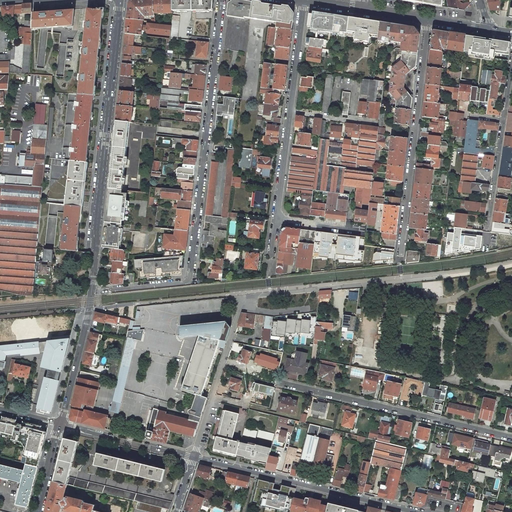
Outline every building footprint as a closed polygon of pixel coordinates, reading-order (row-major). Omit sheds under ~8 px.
[(153,0),(129,0),(127,19),(143,21),(144,21),(144,17),(146,16),(147,15),(149,16),(154,16),(154,13),(153,0)] [(153,0),(154,13),(172,13),(172,11),(172,0),(153,0)] [(192,0),(172,0),(172,11),(177,11),(177,12),(181,12),(181,11),(184,11),(184,12),(188,12),(188,11),(192,11),(192,0)] [(197,12),(209,12),(209,10),(212,10),(213,3),(210,0),(192,0),(192,11),(195,11),(197,11),(197,12)] [(227,15),(250,18),(251,14),(252,2),(238,0),(233,0),(229,4),(227,15)] [(455,0),(446,0),(448,8),(463,10),(468,6),(469,4),(470,3),(469,2),(463,4),(456,2),(455,0)] [(492,9),(500,10),(500,0),(487,0),(489,7),(492,9)] [(268,5),(253,2),(251,14),(251,17),(250,18),(265,21),(271,22),(277,23),(276,28),(279,28),(290,30),(292,21),(291,21),(292,13),(289,8),(268,5)] [(31,4),(14,5),(14,6),(14,14),(20,14),(20,16),(23,16),(23,13),(31,13),(31,8),(31,7),(31,4)] [(14,6),(2,7),(3,15),(5,17),(7,17),(8,22),(13,22),(14,14),(14,6)] [(103,11),(88,9),(87,19),(86,22),(85,22),(84,28),(86,28),(84,41),(83,49),(82,48),(82,54),(83,54),(82,62),(81,75),(79,75),(79,81),(80,81),(78,94),(94,96),(103,11)] [(49,12),(33,13),(32,24),(32,28),(41,27),(47,26),(47,28),(58,27),(58,26),(66,25),(66,29),(72,30),(73,26),(73,25),(75,10),(55,11),(52,12),(49,12)] [(315,15),(309,14),(308,27),(312,27),(311,32),(316,32),(318,33),(325,34),(326,32),(332,33),(332,29),(333,22),(334,15),(315,12),(315,15)] [(180,16),(172,15),(172,16),(172,24),(171,26),(170,35),(170,38),(177,39),(180,16)] [(347,32),(348,25),(349,19),(349,17),(348,17),(334,15),(333,22),(332,29),(332,33),(340,34),(339,36),(346,37),(347,37),(347,36),(347,32)] [(251,20),(228,17),(223,50),(235,52),(246,53),(251,20)] [(41,27),(32,28),(31,34),(31,45),(29,74),(52,76),(51,92),(69,94),(78,94),(80,81),(79,81),(79,75),(81,75),(82,62),(83,54),(82,54),(82,48),(83,49),(84,41),(86,28),(84,28),(85,22),(86,22),(87,19),(79,18),(78,31),(73,40),(67,39),(63,77),(56,76),(60,34),(48,32),(44,68),(36,68),(41,27)] [(143,21),(127,19),(125,34),(138,35),(142,35),(142,30),(147,31),(147,26),(143,25),(143,21)] [(348,25),(347,32),(347,36),(347,37),(346,37),(354,38),(354,42),(359,43),(361,41),(362,41),(364,43),(369,44),(369,38),(370,34),(371,35),(372,32),(371,31),(371,29),(372,29),(373,23),(370,23),(369,25),(366,24),(366,22),(365,22),(365,21),(349,19),(348,25)] [(379,34),(381,22),(374,21),(373,23),(372,29),(371,29),(371,31),(372,32),(371,35),(370,34),(369,38),(372,36),(379,38),(379,34)] [(391,24),(381,22),(379,34),(379,38),(378,40),(389,42),(389,40),(389,36),(390,33),(391,25),(391,24)] [(171,26),(147,24),(147,26),(147,31),(146,32),(170,35),(171,26)] [(392,68),(389,91),(394,98),(395,97),(397,100),(396,101),(395,108),(411,110),(412,98),(402,86),(403,77),(416,67),(417,57),(420,34),(415,27),(409,27),(393,24),(393,26),(391,25),(390,33),(389,36),(389,40),(392,40),(392,42),(403,43),(402,48),(402,53),(401,60),(402,62),(399,64),(398,63),(392,68)] [(25,28),(17,27),(17,35),(24,36),(25,33),(31,34),(32,28),(25,28)] [(274,28),(268,27),(266,45),(273,46),(275,28),(274,28)] [(290,30),(279,28),(277,42),(275,41),(275,46),(277,47),(290,48),(292,30),(290,30)] [(449,33),(434,31),(433,32),(431,50),(442,52),(443,48),(447,49),(449,33)] [(466,36),(449,33),(447,49),(446,55),(448,55),(449,49),(464,52),(466,36)] [(138,35),(125,34),(124,46),(133,47),(140,47),(141,45),(133,44),(134,39),(137,40),(138,35)] [(468,54),(475,55),(476,53),(477,46),(477,43),(478,37),(466,36),(464,52),(465,52),(465,53),(468,54)] [(318,48),(319,40),(319,39),(317,39),(315,38),(306,37),(305,43),(309,44),(309,46),(318,48)] [(485,39),(478,37),(477,43),(477,46),(476,53),(475,55),(484,57),(485,52),(486,45),(484,44),(485,39)] [(484,57),(491,58),(494,58),(495,53),(496,46),(493,46),(494,40),(485,39),(484,44),(486,45),(485,52),(484,57)] [(509,55),(511,43),(494,40),(493,46),(496,46),(495,53),(509,55)] [(209,42),(197,41),(197,44),(196,57),(207,58),(209,42)] [(31,45),(24,44),(22,70),(14,66),(14,65),(10,65),(9,73),(29,74),(31,45)] [(133,47),(124,46),(123,53),(140,55),(141,48),(140,47),(133,47)] [(309,46),(307,60),(320,63),(322,48),(318,48),(309,46)] [(290,48),(277,47),(276,58),(288,60),(290,48)] [(395,54),(397,53),(402,53),(402,48),(396,48),(391,51),(390,62),(392,65),(395,63),(394,61),(395,54)] [(0,73),(1,73),(9,73),(10,65),(10,59),(11,50),(8,50),(8,54),(0,54),(0,73)] [(442,52),(431,50),(429,67),(441,69),(444,69),(445,60),(448,61),(449,55),(448,55),(446,55),(443,54),(442,52)] [(130,60),(123,60),(122,64),(121,76),(132,77),(133,77),(134,70),(131,69),(132,61),(130,60)] [(271,63),(264,63),(261,87),(267,88),(271,63)] [(192,70),(188,70),(188,74),(191,75),(195,75),(205,76),(206,65),(196,64),(193,64),(192,65),(192,70)] [(287,66),(276,64),(275,72),(274,72),(273,76),(271,75),(270,79),(274,80),(273,89),(280,90),(284,90),(287,66)] [(441,69),(429,67),(426,84),(439,86),(441,69)] [(491,82),(493,72),(482,70),(481,83),(491,84),(491,82)] [(502,72),(493,70),(493,72),(491,82),(499,83),(504,83),(505,76),(501,76),(502,72)] [(9,73),(1,73),(1,78),(0,78),(0,89),(8,90),(9,73)] [(181,88),(182,78),(190,79),(191,75),(188,74),(172,73),(171,87),(181,88)] [(327,112),(332,75),(327,74),(326,83),(325,87),(322,112),(327,112)] [(195,76),(192,76),(192,78),(193,78),(193,80),(194,80),(194,87),(189,86),(189,89),(193,90),(203,91),(205,76),(195,75),(195,76)] [(132,77),(121,76),(120,88),(125,89),(124,91),(131,92),(132,77)] [(230,91),(231,78),(221,76),(219,89),(219,90),(223,90),(230,91)] [(307,78),(301,77),(299,92),(307,93),(308,85),(313,86),(314,77),(307,76),(307,78)] [(362,79),(358,116),(366,117),(367,101),(371,102),(375,102),(378,81),(374,80),(362,79)] [(499,83),(491,82),(491,84),(490,90),(489,98),(493,99),(497,99),(499,83)] [(439,100),(440,93),(439,93),(439,86),(426,84),(424,102),(437,103),(438,100),(439,100)] [(472,86),(460,85),(459,88),(458,99),(470,101),(472,86)] [(166,87),(162,86),(161,95),(159,108),(179,110),(183,110),(187,111),(201,112),(202,106),(189,104),(190,100),(202,101),(203,91),(193,90),(189,89),(184,89),(181,88),(171,87),(166,87)] [(479,95),(480,88),(478,88),(478,87),(472,86),(470,101),(478,102),(479,95)] [(456,88),(445,87),(444,91),(454,92),(454,94),(453,94),(453,99),(458,99),(459,88),(456,88)] [(489,98),(490,90),(486,90),(486,89),(481,88),(480,88),(479,95),(478,102),(488,103),(489,98)] [(124,91),(119,91),(118,105),(132,107),(134,92),(131,92),(124,91)] [(69,94),(51,92),(49,108),(54,108),(48,158),(53,158),(62,159),(69,94)] [(350,93),(343,92),(340,114),(348,115),(350,93)] [(280,95),(266,93),(266,94),(265,104),(278,106),(278,104),(280,103),(280,100),(279,99),(280,95)] [(94,96),(78,94),(78,98),(76,98),(75,111),(77,111),(76,122),(74,122),(73,132),(74,133),(73,144),(72,143),(70,157),(72,157),(71,160),(87,162),(94,96)] [(159,108),(161,95),(148,94),(146,108),(159,110),(159,108)] [(234,114),(236,98),(218,96),(218,99),(224,100),(223,105),(217,104),(216,113),(222,114),(222,113),(234,114)] [(493,99),(489,98),(488,103),(486,114),(500,116),(500,110),(492,109),(493,99)] [(375,102),(371,102),(369,117),(379,119),(380,112),(381,103),(375,102)] [(437,103),(424,102),(423,117),(434,118),(443,119),(443,116),(438,116),(439,108),(445,109),(446,104),(437,103)] [(34,124),(32,150),(27,150),(26,154),(45,155),(48,125),(45,125),(46,105),(36,104),(35,124),(34,124)] [(278,106),(265,104),(264,110),(264,115),(277,116),(278,115),(278,112),(277,111),(278,106)] [(132,107),(118,105),(116,120),(130,122),(131,122),(133,107),(132,107)] [(395,108),(392,108),(392,112),(396,112),(394,124),(409,125),(411,110),(395,108)] [(201,112),(187,111),(186,120),(200,122),(201,112)] [(384,113),(380,112),(379,119),(378,127),(378,135),(383,135),(385,136),(386,128),(382,128),(384,113)] [(460,113),(457,113),(456,120),(455,126),(454,135),(466,137),(468,122),(460,121),(460,113)] [(304,117),(296,116),(295,127),(303,127),(304,117)] [(322,119),(309,118),(307,133),(311,134),(320,135),(322,120),(322,119)] [(433,131),(443,132),(444,124),(443,124),(443,119),(434,118),(433,123),(431,123),(430,127),(433,127),(433,131)] [(116,120),(113,147),(127,148),(130,122),(116,120)] [(320,138),(329,140),(330,136),(330,134),(323,134),(325,121),(322,120),(320,135),(320,138)] [(479,121),(468,120),(468,122),(466,137),(465,139),(481,141),(482,129),(479,128),(479,121)] [(330,136),(340,137),(341,137),(342,127),(341,127),(333,126),(333,123),(334,122),(332,121),(330,134),(330,136)] [(499,123),(479,121),(479,128),(482,129),(493,130),(498,130),(499,123)] [(346,123),(345,131),(348,132),(347,136),(348,136),(352,137),(353,124),(346,123)] [(357,164),(361,125),(353,124),(352,137),(350,150),(343,149),(341,167),(357,169),(357,164)] [(280,126),(267,125),(266,136),(278,137),(280,126)] [(378,127),(361,125),(357,164),(374,166),(374,164),(376,149),(378,135),(378,127)] [(20,131),(13,130),(12,141),(20,142),(20,131)] [(496,141),(498,130),(493,130),(493,132),(490,132),(489,141),(496,141)] [(307,133),(300,132),(298,144),(310,146),(311,134),(307,133)] [(439,134),(421,132),(420,136),(429,137),(428,145),(439,146),(442,147),(442,141),(440,141),(440,137),(439,137),(439,134)] [(261,135),(260,143),(270,144),(271,142),(278,143),(278,137),(266,136),(265,136),(261,135)] [(383,135),(378,135),(376,149),(379,150),(381,150),(381,146),(384,146),(385,140),(385,139),(382,139),(383,135)] [(344,142),(343,149),(350,150),(352,137),(348,136),(347,140),(344,139),(344,142)] [(398,137),(391,136),(390,151),(406,153),(408,138),(403,138),(398,137)] [(198,140),(173,138),(172,144),(182,145),(182,144),(187,145),(187,151),(197,152),(198,140)] [(326,165),(329,140),(320,138),(319,147),(318,151),(313,190),(328,192),(343,194),(344,185),(357,187),(355,203),(357,203),(356,208),(361,208),(362,204),(369,204),(370,203),(370,197),(372,182),(372,178),(373,173),(357,171),(357,169),(341,167),(326,165)] [(465,139),(464,153),(484,155),(494,156),(495,148),(489,147),(489,150),(480,148),(481,141),(465,139)] [(344,142),(329,140),(326,165),(341,167),(343,149),(344,142)] [(439,146),(428,145),(427,157),(432,158),(438,159),(439,150),(439,146)] [(113,147),(111,169),(124,171),(125,164),(128,164),(128,160),(126,160),(127,148),(113,147)] [(511,158),(511,147),(504,147),(501,162),(511,163),(511,158)] [(253,149),(242,148),(241,162),(240,162),(239,167),(247,168),(247,167),(251,167),(252,154),(253,149)] [(312,150),(292,148),(292,152),(311,155),(311,158),(291,156),(287,191),(291,192),(293,192),(302,193),(313,195),(313,190),(318,151),(312,150)] [(197,152),(187,151),(184,150),(183,158),(185,158),(184,164),(187,165),(195,165),(197,152)] [(406,153),(390,151),(388,165),(404,167),(406,153)] [(20,167),(34,167),(35,168),(35,164),(44,165),(45,157),(45,155),(26,154),(21,153),(20,167)] [(229,213),(232,187),(232,182),(233,177),(235,154),(229,153),(222,217),(228,218),(228,217),(229,213)] [(464,153),(460,181),(475,183),(477,168),(478,165),(483,166),(484,155),(464,153)] [(494,156),(484,155),(483,166),(482,167),(492,169),(494,156)] [(270,158),(260,157),(257,157),(257,161),(259,161),(258,167),(265,168),(265,169),(266,169),(269,170),(270,169),(270,168),(271,168),(272,159),(269,159),(270,158)] [(62,159),(53,158),(49,199),(56,199),(65,199),(66,200),(71,160),(62,159)] [(438,159),(432,158),(431,165),(417,164),(417,168),(433,170),(439,171),(440,159),(438,159)] [(71,160),(66,200),(66,205),(81,206),(82,207),(87,162),(71,160)] [(159,162),(153,161),(152,176),(163,177),(163,174),(163,173),(158,172),(159,162)] [(218,162),(211,161),(205,215),(212,216),(218,162)] [(510,176),(511,170),(511,165),(511,163),(501,162),(499,174),(502,175),(502,177),(510,178),(510,176)] [(42,187),(44,173),(44,165),(35,164),(35,168),(34,167),(33,177),(32,186),(42,187)] [(404,167),(388,165),(386,180),(392,181),(402,182),(404,167)] [(433,170),(417,168),(415,183),(431,185),(433,170)] [(111,169),(109,189),(122,190),(123,183),(126,183),(126,179),(123,179),(124,171),(111,169)] [(7,184),(32,186),(33,177),(7,176),(7,184)] [(502,177),(499,177),(498,187),(510,190),(511,179),(510,178),(502,177)] [(475,183),(460,181),(460,187),(463,188),(462,192),(471,193),(471,190),(481,191),(481,190),(489,191),(490,185),(475,183)] [(193,183),(182,182),(181,190),(185,191),(192,191),(193,183)] [(377,183),(375,182),(373,195),(381,196),(382,191),(383,188),(382,188),(383,183),(377,183)] [(431,185),(415,183),(413,198),(429,200),(431,185)] [(5,184),(0,184),(0,188),(0,290),(24,296),(25,296),(33,295),(35,274),(36,261),(37,247),(41,202),(42,187),(32,186),(7,184),(5,184)] [(181,190),(151,187),(150,197),(155,198),(179,200),(183,201),(185,191),(181,190)] [(122,190),(109,189),(108,200),(110,200),(110,203),(107,202),(105,222),(121,224),(122,224),(123,215),(125,215),(127,199),(125,199),(125,194),(122,193),(122,190)] [(325,217),(328,192),(313,190),(313,195),(310,216),(325,217)] [(192,191),(185,191),(183,201),(191,201),(192,191)] [(265,193),(256,192),(254,207),(266,208),(266,207),(266,208),(267,207),(268,204),(267,203),(266,203),(266,202),(264,202),(265,193)] [(346,220),(349,194),(343,194),(328,192),(325,217),(346,220)] [(313,195),(302,193),(302,198),(307,199),(306,203),(300,202),(299,208),(301,208),(300,214),(310,216),(313,195)] [(508,196),(497,194),(494,211),(505,213),(508,196)] [(385,196),(385,199),(384,205),(400,207),(400,198),(385,196)] [(429,200),(413,198),(411,213),(428,215),(429,200)] [(178,209),(190,210),(191,201),(183,201),(179,200),(178,205),(174,205),(174,208),(178,209)] [(460,208),(465,208),(467,210),(477,211),(477,210),(479,210),(479,212),(486,212),(487,204),(461,201),(460,208)] [(49,203),(41,202),(37,247),(45,248),(49,203)] [(377,204),(370,203),(369,204),(369,211),(367,222),(366,231),(374,231),(377,204)] [(81,206),(66,205),(65,213),(65,218),(64,218),(63,224),(64,224),(63,236),(62,235),(61,241),(62,241),(61,250),(76,251),(77,237),(79,237),(80,226),(78,226),(81,206)] [(400,207),(384,205),(381,228),(379,228),(379,232),(381,232),(396,234),(400,207)] [(361,208),(356,208),(355,221),(367,222),(369,211),(361,210),(361,208)] [(190,210),(178,209),(176,229),(188,231),(190,210)] [(505,213),(494,211),(492,222),(504,224),(506,213),(505,213)] [(65,213),(57,212),(54,249),(61,250),(62,241),(61,241),(62,235),(63,236),(64,224),(63,224),(64,218),(65,218),(65,213)] [(428,215),(411,213),(410,228),(418,229),(426,230),(428,215)] [(456,213),(454,228),(455,228),(462,228),(465,229),(467,214),(456,213)] [(212,216),(205,215),(204,222),(210,223),(209,231),(203,230),(202,243),(202,247),(207,247),(207,244),(213,245),(214,236),(226,238),(227,230),(218,229),(219,223),(227,224),(228,218),(222,217),(212,216)] [(264,222),(251,221),(249,232),(244,231),(243,236),(248,237),(259,238),(259,233),(259,229),(263,229),(264,222)] [(121,224),(105,222),(102,248),(111,249),(119,249),(119,242),(122,242),(123,229),(121,229),(121,224)] [(504,224),(492,222),(491,232),(509,234),(510,230),(505,229),(505,224),(504,224)] [(301,229),(286,228),(281,232),(280,246),(291,248),(291,243),(299,244),(301,229)] [(445,254),(481,248),(482,236),(461,234),(462,228),(455,228),(454,233),(448,232),(445,254)] [(186,250),(188,231),(176,229),(175,229),(175,235),(165,234),(163,247),(165,247),(164,259),(155,259),(155,258),(148,259),(148,261),(145,261),(145,259),(134,260),(135,269),(137,269),(142,268),(142,271),(140,271),(140,278),(146,278),(146,276),(150,275),(150,277),(157,277),(163,276),(167,276),(166,274),(170,274),(171,275),(174,275),(181,275),(182,268),(180,268),(181,255),(180,255),(180,249),(182,249),(186,250)] [(316,231),(301,229),(299,244),(298,249),(298,254),(297,260),(296,265),(296,267),(311,269),(315,234),(316,231)] [(426,230),(418,229),(417,234),(416,234),(415,240),(427,241),(428,230),(426,230)] [(331,254),(333,234),(317,232),(314,253),(320,254),(319,257),(328,258),(329,254),(331,254)] [(383,238),(382,248),(395,249),(395,244),(396,240),(396,234),(381,232),(381,234),(384,235),(383,238)] [(336,255),(338,255),(337,259),(355,261),(362,261),(364,251),(358,250),(359,244),(360,237),(339,234),(336,255)] [(364,251),(362,261),(362,262),(393,259),(395,249),(365,245),(359,244),(358,250),(364,251)] [(441,245),(428,244),(427,254),(440,256),(441,245)] [(53,250),(44,249),(44,252),(42,252),(42,257),(44,257),(43,262),(36,261),(35,274),(50,275),(51,263),(52,263),(53,250)] [(119,249),(111,249),(110,260),(113,260),(123,261),(124,250),(119,249)] [(420,252),(407,250),(405,262),(405,263),(425,261),(426,261),(426,257),(419,256),(420,252)] [(288,253),(279,252),(278,263),(285,264),(296,265),(297,260),(287,259),(288,253)] [(258,254),(247,253),(246,268),(257,269),(258,268),(258,264),(257,264),(258,260),(259,259),(259,256),(259,255),(258,255),(258,254)] [(213,261),(212,272),(208,272),(208,277),(218,278),(218,276),(218,273),(222,273),(224,259),(218,258),(217,262),(213,261)] [(123,261),(113,260),(112,272),(122,273),(122,265),(127,266),(128,262),(123,261)] [(285,264),(278,263),(276,276),(282,276),(282,274),(283,268),(284,268),(285,264)] [(122,273),(112,272),(111,284),(123,283),(124,274),(122,273)] [(331,290),(319,291),(319,299),(331,298),(331,290)] [(378,316),(387,317),(388,308),(384,307),(380,307),(378,316)] [(97,312),(96,312),(93,320),(105,323),(107,314),(102,313),(98,312),(97,312)] [(256,314),(242,313),(238,325),(254,328),(255,319),(256,314)] [(119,317),(107,314),(105,323),(116,326),(119,317)] [(258,315),(256,314),(255,319),(266,321),(265,329),(263,329),(261,340),(270,341),(270,338),(270,336),(272,321),(273,317),(259,315),(258,315)] [(354,331),(356,316),(343,314),(343,319),(342,325),(348,326),(347,330),(354,331)] [(311,320),(302,319),(302,321),(300,332),(309,333),(309,332),(315,332),(316,322),(316,317),(311,316),(311,320)] [(302,321),(287,319),(287,321),(285,333),(295,334),(295,332),(300,333),(300,332),(302,321)] [(123,390),(135,341),(141,342),(144,330),(137,333),(139,322),(135,321),(131,320),(130,320),(129,324),(126,340),(121,360),(116,380),(118,380),(116,388),(111,407),(109,407),(108,411),(112,412),(118,413),(120,406),(123,390)] [(278,321),(272,321),(270,336),(285,337),(285,336),(285,333),(287,321),(278,320),(278,321)] [(200,336),(220,339),(226,341),(227,341),(231,327),(226,321),(180,326),(181,338),(184,338),(200,336)] [(333,323),(316,322),(315,332),(314,339),(313,344),(317,345),(317,339),(324,340),(325,332),(323,332),(323,328),(332,329),(333,323)] [(151,352),(169,356),(174,335),(155,331),(147,329),(142,350),(151,352)] [(93,332),(90,332),(89,340),(97,342),(99,334),(93,332)] [(203,391),(218,346),(220,341),(226,344),(226,341),(220,339),(200,336),(183,387),(182,387),(181,389),(182,390),(193,393),(196,394),(201,396),(203,391)] [(9,355),(41,351),(37,366),(41,367),(39,379),(42,379),(34,411),(42,413),(43,411),(51,413),(69,340),(17,345),(0,346),(0,354),(3,355),(3,354),(9,355)] [(97,342),(89,340),(86,351),(94,354),(97,342)] [(251,352),(244,350),(242,356),(240,355),(238,360),(239,360),(239,361),(247,364),(251,352)] [(94,354),(86,351),(83,363),(91,366),(93,358),(99,359),(99,356),(94,355),(94,354)] [(308,364),(304,363),(306,354),(296,352),(294,360),(287,359),(285,369),(292,371),(292,373),(296,374),(296,372),(301,373),(306,374),(308,364)] [(0,367),(3,368),(3,366),(6,367),(9,355),(3,354),(3,355),(0,354),(0,367)] [(109,357),(105,356),(104,357),(103,363),(110,365),(108,375),(107,378),(116,380),(121,360),(109,357)] [(16,360),(12,359),(9,370),(9,373),(13,374),(29,378),(31,367),(16,363),(16,361),(16,360)] [(323,378),(329,380),(330,376),(332,376),(334,368),(321,365),(319,376),(323,377),(323,378)] [(108,375),(81,369),(81,371),(102,376),(107,378),(108,375)] [(375,392),(378,379),(384,380),(385,373),(380,372),(368,369),(365,379),(363,388),(365,389),(364,393),(371,393),(373,393),(375,392)] [(94,405),(102,376),(81,371),(71,409),(78,411),(79,408),(82,408),(83,403),(94,405)] [(242,381),(231,377),(228,387),(231,387),(230,389),(239,392),(242,381)] [(411,385),(415,386),(417,389),(416,394),(415,397),(421,399),(422,395),(425,382),(405,377),(400,399),(408,401),(408,398),(407,395),(409,387),(411,385)] [(392,382),(387,381),(387,384),(384,396),(392,398),(393,395),(398,396),(400,384),(397,383),(396,383),(392,382)] [(425,382),(422,395),(435,397),(435,398),(439,399),(444,399),(448,386),(440,385),(439,390),(429,388),(430,383),(425,382)] [(225,387),(219,385),(216,395),(222,396),(223,393),(227,394),(227,391),(224,390),(225,387)] [(201,396),(196,394),(192,409),(191,409),(190,410),(189,412),(190,414),(189,419),(200,421),(203,412),(202,412),(207,398),(201,396)] [(241,397),(241,401),(251,403),(266,407),(267,403),(263,402),(263,403),(249,399),(241,397)] [(278,410),(295,414),(298,401),(291,399),(290,398),(288,397),(288,399),(281,397),(280,402),(279,409),(278,410)] [(496,401),(483,398),(479,418),(491,420),(496,401)] [(314,403),(311,413),(324,416),(327,404),(324,403),(323,403),(323,402),(321,401),(320,400),(319,400),(318,404),(314,403)] [(462,406),(449,403),(447,411),(452,412),(460,414),(462,406)] [(476,409),(462,406),(460,414),(472,417),(474,418),(476,409)] [(159,410),(154,408),(152,413),(148,430),(147,431),(146,435),(147,436),(146,439),(167,444),(170,431),(184,434),(185,434),(185,436),(194,438),(195,436),(200,421),(189,419),(166,414),(167,412),(159,410)] [(78,411),(71,409),(69,417),(71,421),(105,429),(108,415),(85,410),(84,412),(78,411)] [(239,414),(225,410),(219,437),(217,436),(214,449),(237,455),(240,442),(232,440),(239,414)] [(349,411),(346,410),(346,412),(342,425),(353,428),(356,414),(350,413),(350,411),(349,411)] [(1,420),(0,419),(0,433),(12,436),(11,439),(22,442),(25,447),(23,456),(27,457),(26,464),(38,467),(47,432),(41,430),(42,426),(23,422),(22,425),(15,423),(16,420),(2,417),(1,420)] [(280,417),(277,429),(282,430),(278,441),(285,443),(288,431),(292,433),(294,427),(287,425),(288,419),(280,417)] [(408,436),(411,424),(403,422),(399,421),(399,422),(396,421),(396,425),(395,425),(394,428),(397,429),(396,432),(396,434),(408,436)] [(376,440),(378,440),(389,443),(391,438),(386,437),(387,434),(388,434),(388,433),(389,433),(389,432),(388,432),(389,430),(390,429),(389,428),(389,427),(388,427),(389,424),(382,422),(380,431),(373,431),(370,430),(368,438),(376,440)] [(320,426),(310,424),(307,434),(317,437),(320,426)] [(419,427),(416,438),(427,441),(430,429),(430,428),(423,426),(423,428),(419,427)] [(333,429),(323,427),(322,433),(331,435),(333,429)] [(305,468),(319,468),(324,468),(324,470),(331,469),(334,455),(328,454),(328,455),(326,455),(330,440),(317,437),(307,434),(303,449),(302,454),(301,457),(300,460),(300,463),(298,468),(305,468)] [(454,434),(452,441),(452,444),(457,446),(471,449),(474,439),(454,434)] [(78,441),(64,438),(59,459),(72,463),(78,441)] [(484,441),(476,439),(473,452),(487,456),(488,455),(490,446),(484,444),(484,441)] [(378,440),(376,440),(372,458),(370,463),(390,468),(393,469),(387,493),(380,491),(379,496),(394,500),(397,487),(407,448),(389,443),(378,440)] [(271,448),(256,444),(256,446),(240,442),(240,444),(239,447),(237,455),(268,462),(269,456),(271,448)] [(430,443),(428,453),(437,455),(448,458),(451,448),(447,447),(446,450),(441,448),(436,447),(437,444),(430,443)] [(498,447),(493,445),(490,455),(495,456),(494,460),(495,461),(494,464),(501,466),(502,462),(503,461),(506,462),(506,461),(509,462),(510,458),(511,450),(498,447)] [(294,463),(291,474),(296,476),(298,468),(300,463),(300,460),(301,457),(299,457),(297,456),(297,453),(298,450),(289,448),(285,462),(289,463),(290,462),(294,463)] [(97,453),(94,465),(117,470),(120,458),(111,456),(111,454),(107,453),(107,455),(97,453)] [(448,458),(437,455),(436,460),(454,464),(456,460),(448,458)] [(278,458),(269,456),(268,462),(266,468),(275,470),(278,458)] [(129,460),(120,458),(117,470),(139,476),(142,464),(133,461),(134,460),(130,459),(129,460)] [(71,467),(72,463),(59,459),(54,481),(67,484),(69,477),(71,467)] [(468,463),(456,460),(454,464),(454,466),(458,467),(458,469),(468,471),(468,470),(473,471),(474,464),(468,463)] [(360,474),(356,490),(363,492),(365,483),(367,476),(368,474),(370,463),(366,462),(364,461),(360,474)] [(24,471),(0,464),(0,477),(21,482),(16,504),(28,507),(38,467),(26,464),(24,471)] [(152,466),(142,464),(139,476),(162,481),(165,469),(155,467),(156,465),(152,464),(152,466)] [(344,470),(337,468),(336,472),(333,485),(340,486),(342,476),(348,478),(350,471),(351,465),(345,464),(344,470)] [(210,471),(211,468),(201,465),(197,475),(196,477),(204,479),(208,480),(208,478),(209,474),(210,471)] [(230,483),(236,485),(239,474),(228,472),(225,471),(224,474),(219,473),(217,480),(230,483)] [(247,487),(250,477),(239,474),(236,485),(243,486),(247,487)] [(172,502),(69,477),(67,484),(138,502),(162,507),(167,509),(169,509),(172,502)] [(275,483),(259,479),(253,501),(260,502),(259,505),(265,507),(277,509),(286,511),(287,509),(290,510),(291,510),(294,498),(296,488),(282,485),(280,491),(273,489),(275,483)] [(434,480),(431,479),(428,491),(427,495),(445,499),(448,490),(450,483),(442,481),(440,487),(443,488),(442,493),(433,490),(434,485),(433,485),(434,480)] [(101,511),(94,510),(95,505),(84,502),(84,501),(68,497),(67,501),(63,500),(67,484),(54,481),(45,511),(60,511),(62,505),(66,506),(64,510),(71,511),(101,511)] [(371,485),(365,483),(363,492),(372,494),(373,490),(370,490),(371,485)] [(402,489),(397,487),(394,500),(399,501),(402,489)] [(206,493),(204,498),(212,501),(214,493),(207,490),(206,493)] [(425,494),(416,492),(413,504),(421,506),(425,504),(427,495),(428,491),(426,491),(425,494)] [(232,511),(238,492),(235,492),(232,503),(231,508),(229,511),(232,511)] [(464,504),(461,511),(470,511),(474,499),(473,499),(475,495),(474,494),(467,492),(464,504)] [(201,505),(204,498),(202,498),(198,496),(191,493),(187,505),(185,511),(189,511),(197,511),(200,505),(201,505)] [(290,511),(295,511),(326,511),(328,506),(324,505),(320,504),(321,501),(316,500),(316,501),(309,499),(309,498),(307,498),(306,498),(305,498),(305,499),(304,501),(294,498),(291,510),(290,511)] [(161,511),(162,507),(138,502),(136,509),(149,511),(161,511)] [(356,510),(328,503),(328,506),(326,511),(358,511),(359,510),(356,510)]
